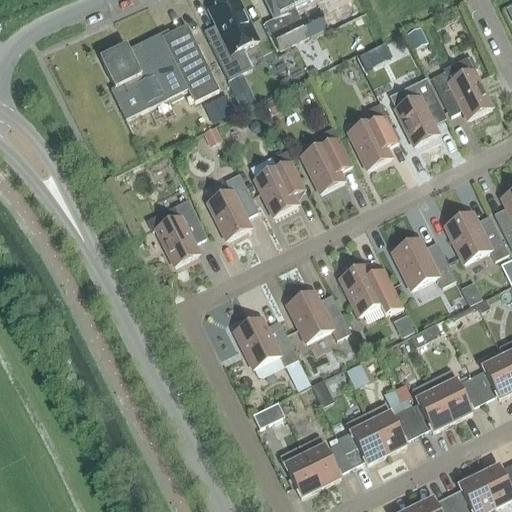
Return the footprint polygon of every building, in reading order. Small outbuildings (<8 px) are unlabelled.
[(257,45),(235,0),(234,0),(208,13),(221,39),(208,45),(227,84),(251,73),(241,53),(257,45)] [(271,38),(279,54),(309,40),(301,23),(294,11),(288,0),(262,0),(273,22),(281,18),(286,30),(271,38)] [(288,0),(294,11),(311,2),(314,0),(288,0)] [(301,23),(309,40),(310,42),(325,35),(321,13),(301,23)] [(427,46),(419,31),(407,37),(414,53),(427,46)] [(121,51),(100,61),(102,65),(114,90),(110,92),(125,123),(187,93),(194,106),(218,94),(197,51),(180,59),(169,37),(163,41),(161,36),(128,53),(123,55),(121,51)] [(385,48),(360,61),(366,72),(391,59),(385,48)] [(463,114),(468,124),(491,112),(473,75),(477,73),(470,60),(467,62),(467,61),(442,73),(443,76),(431,82),(450,120),(463,114)] [(282,64),(275,67),(277,71),(279,76),(285,73),(283,68),(284,68),(282,64)] [(311,79),(317,76),(314,71),(308,74),(311,79)] [(446,122),(427,84),(412,91),(417,101),(395,112),(414,151),(438,139),(433,129),(446,122)] [(248,91),(236,97),(242,110),(254,104),(248,91)] [(371,97),(361,102),(365,109),(375,104),(371,97)] [(225,100),(210,107),(218,123),(233,116),(225,100)] [(278,100),(264,107),(271,120),(284,113),(278,100)] [(367,174),(391,162),(386,152),(399,146),(380,108),(365,115),(370,125),(348,136),(367,174)] [(222,145),(215,131),(202,137),(209,151),(222,145)] [(320,198),(344,186),(339,176),(352,169),(333,131),(319,138),(324,148),(301,159),(320,198)] [(273,221),(297,209),(292,199),(305,193),(286,154),(272,162),(277,172),(254,183),(273,221)] [(226,244),(250,233),(245,222),(258,216),(248,196),(245,190),(239,178),(225,185),(230,195),(207,206),(226,244)] [(250,187),(245,190),(248,196),(253,193),(250,187)] [(507,198),(501,201),(506,211),(493,218),(511,255),(511,191),(505,195),(507,198)] [(187,204),(146,224),(152,235),(156,233),(174,270),(198,259),(193,248),(206,242),(187,204)] [(450,227),(444,230),(464,268),(489,255),(494,265),(508,258),(489,220),(476,226),(471,216),(465,219),(464,216),(448,223),(450,227)] [(397,253),(392,256),(411,294),(436,281),(441,291),(455,284),(436,246),(423,253),(418,243),(413,246),(411,242),(396,250),(397,253)] [(345,279),(339,282),(358,321),(380,310),(384,320),(403,311),(384,272),(371,279),(366,269),(360,272),(358,268),(343,276),(345,279)] [(473,288),(462,293),(464,297),(468,305),(479,299),(475,291),(473,288)] [(292,306),(287,309),(306,347),(331,334),(336,344),(350,337),(331,299),(318,305),(313,295),(307,298),(306,295),(290,302),(292,306)] [(485,304),(477,308),(481,316),(489,312),(485,304)] [(284,370),(298,364),(278,325),(265,332),(260,322),(255,325),(253,321),(238,329),(239,332),(234,335),(253,373),(278,361),(283,371),(284,370)] [(425,347),(420,337),(411,341),(416,351),(425,347)] [(511,382),(511,343),(498,351),(503,361),(502,361),(511,382)] [(484,375),(470,382),(483,406),(496,400),(498,404),(511,396),(511,382),(502,361),(482,371),(484,375)] [(298,364),(284,370),(291,382),(301,377),(304,376),(298,364)] [(368,385),(359,367),(345,374),(354,392),(368,385)] [(452,426),(472,417),(470,413),(483,406),(470,382),(457,388),(455,382),(454,383),(450,374),(430,384),(452,426)] [(415,402),(416,404),(418,408),(412,411),(405,414),(417,439),(430,433),(432,436),(452,426),(430,384),(412,393),(416,401),(415,402)] [(324,385),(313,390),(317,400),(329,394),(324,385)] [(405,388),(394,394),(401,406),(408,403),(411,401),(405,388)] [(408,403),(401,406),(402,409),(405,414),(412,411),(408,403)] [(284,420),(277,407),(252,419),(259,433),(284,420)] [(404,446),(417,439),(405,414),(397,418),(393,420),(392,421),(390,417),(389,418),(384,408),(365,417),(370,427),(386,459),(406,449),(404,446)] [(339,447),(351,472),(364,466),(366,469),(386,459),(370,427),(365,417),(345,427),(352,441),(339,447)] [(304,460),(320,492),(340,482),(338,479),(351,472),(339,447),(338,447),(331,451),(326,454),(319,439),(299,449),(304,460)] [(335,441),(328,445),(331,451),(338,447),(335,441)] [(299,449),(279,459),(300,502),(320,492),(304,460),(299,449)] [(498,470),(478,480),(494,511),(495,511),(511,503),(511,467),(500,474),(498,470)] [(494,511),(478,480),(458,490),(460,493),(447,500),(453,511),(494,511)] [(453,511),(447,500),(434,506),(432,503),(413,511),(453,511)]
